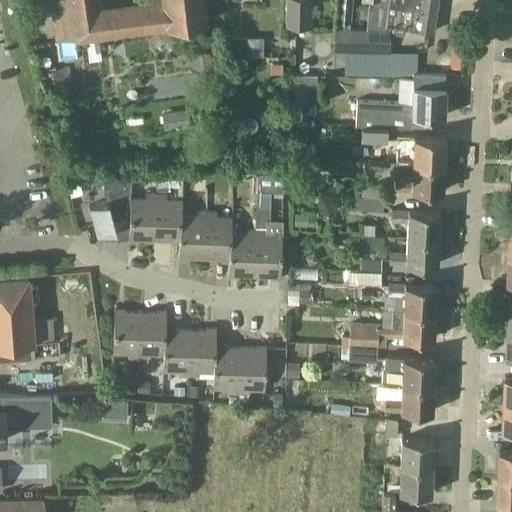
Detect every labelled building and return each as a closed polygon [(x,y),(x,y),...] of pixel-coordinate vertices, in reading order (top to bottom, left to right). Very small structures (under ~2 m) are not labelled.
[(55,0),(58,13),(52,14),(56,41),(75,39),(76,41),(165,29),(165,28),(206,22),(203,0),(55,0)] [(311,0),(285,0),(285,26),(311,27),(311,0)] [(389,53),(390,29),(390,26),(431,32),(436,0),(386,0),(382,29),(349,27),(336,27),(334,27),(333,52),(350,52),(349,72),(403,74),(404,53),(389,53)] [(338,0),(336,27),(349,27),(351,0),(338,0)] [(262,37),(242,37),(242,56),(262,57),(262,37)] [(196,55),(198,71),(213,70),(211,53),(196,55)] [(293,74),(293,102),(307,101),(307,87),(317,88),(317,75),(293,74)] [(411,103),(397,102),(357,101),(355,126),(361,126),(387,127),(411,128),(412,115),(444,116),(444,87),(412,85),(411,103)] [(184,110),(162,113),(165,129),(186,125),(184,110)] [(386,140),(387,127),(361,126),(360,139),(386,140)] [(412,163),(443,165),(444,137),(398,135),(396,162),(412,163)] [(311,139),(298,139),(298,156),(310,156),(311,139)] [(394,189),(442,191),(443,165),(412,163),(411,178),(395,177),(394,189)] [(257,193),(282,193),(282,179),(278,174),(258,175),(257,193)] [(242,175),(233,176),(234,184),(243,183),(242,175)] [(121,236),(128,236),(130,197),(130,179),(103,180),(103,189),(106,201),(88,206),(96,236),(101,235),(101,239),(121,239),(121,236)] [(205,179),(193,179),(194,194),(206,194),(205,179)] [(167,181),(156,181),(157,191),(167,190),(167,181)] [(383,199),(384,187),(363,186),(362,197),(383,199)] [(128,239),(137,239),(153,240),(155,192),(145,192),(145,197),(130,197),(128,236),(128,239)] [(153,240),(170,241),(178,241),(179,214),(180,214),(181,198),(166,198),(166,193),(155,192),(153,240)] [(362,197),(356,197),(354,209),(361,210),(382,212),(383,199),(362,197)] [(406,236),(438,238),(440,211),(391,208),(391,221),(407,222),(406,236)] [(178,257),(187,257),(204,258),(205,210),(195,210),(195,214),(180,214),(179,214),(178,241),(178,257)] [(204,258),(228,259),(230,231),(231,231),(231,216),(215,215),(216,210),(205,210),(204,258)] [(294,212),(294,225),(306,226),(307,213),(294,212)] [(228,275),(237,275),(254,275),(255,228),(245,227),(244,232),(231,231),(230,231),(228,259),(228,275)] [(254,275),(270,276),(279,276),(281,233),(265,233),(265,228),(255,228),(254,275)] [(363,235),(362,235),(361,248),(383,249),(384,235),(374,235),(363,235)] [(437,265),(438,238),(406,236),(405,251),(389,251),(389,262),(437,265)] [(381,259),(360,258),(360,271),(380,272),(381,259)] [(45,317),(40,275),(0,278),(0,362),(27,360),(29,384),(51,384),(49,359),(59,358),(58,339),(53,339),(51,317),(45,317)] [(403,309),(434,311),(436,285),(388,282),(387,294),(403,295),(403,309)] [(433,338),(434,311),(403,309),(382,308),(381,324),(349,323),(349,335),(348,343),(377,345),(385,345),(386,336),(433,338)] [(139,310),(114,309),(113,352),(128,353),(128,358),(138,358),(139,310)] [(165,311),(164,311),(139,310),(138,358),(148,359),(148,354),(163,354),(163,326),(164,326),(165,311)] [(178,370),(178,375),(188,376),(189,328),(164,326),(163,326),(163,354),(162,370),(178,370)] [(215,329),(214,329),(189,328),(188,376),(198,376),(198,371),(213,372),(214,344),(215,344),(215,329)] [(340,343),(341,343),(348,343),(349,335),(341,335),(340,343)] [(377,345),(348,343),(348,359),(376,361),(377,345)] [(214,344),(213,372),(212,388),(228,388),(227,393),(238,393),(239,345),(215,344),(214,344)] [(265,346),(264,346),(239,345),(238,393),(248,394),(248,389),(264,389),(265,346)] [(386,355),(384,383),(401,384),(433,385),(434,358),(403,356),(386,355)] [(299,362),(287,362),(287,377),(299,378),(299,362)] [(138,381),(137,391),(149,393),(150,382),(138,381)] [(384,409),(432,412),(433,385),(401,384),(400,399),(384,398),(384,409)] [(188,385),(188,395),(198,395),(198,385),(188,385)] [(174,386),(174,395),(184,395),(184,387),(174,386)] [(273,392),(273,406),(281,406),(282,392),(273,392)] [(0,444),(4,444),(4,427),(51,426),(50,397),(0,395),(0,444)] [(228,403),(237,404),(238,397),(229,395),(228,403)] [(126,421),(127,399),(104,398),(103,419),(126,421)] [(511,402),(504,402),(503,429),(511,429),(511,402)] [(329,413),(349,416),(350,406),(331,403),(329,413)] [(385,417),(385,421),(385,433),(385,434),(397,434),(397,418),(385,417)] [(433,440),(401,438),(399,466),(432,467),(433,440)] [(498,476),(511,476),(511,449),(500,449),(498,476)] [(430,493),(432,467),(399,466),(398,483),(387,482),(386,491),(382,490),(380,510),(392,511),(394,491),(430,493)] [(511,476),(498,476),(497,503),(511,503),(511,476)] [(44,511),(42,497),(0,497),(0,511),(44,511)]
